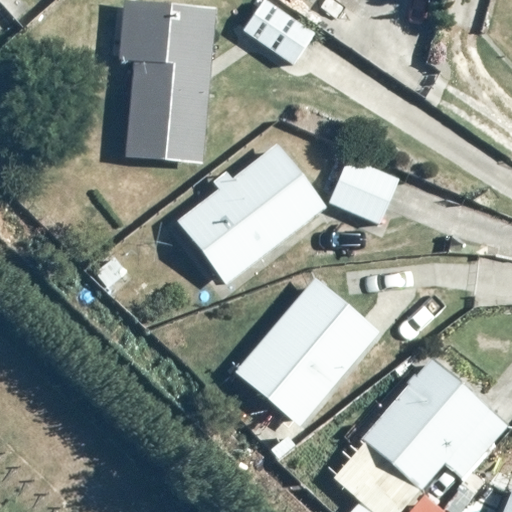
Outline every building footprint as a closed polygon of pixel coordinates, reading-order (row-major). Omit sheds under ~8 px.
[(310,33),(258,0),(257,0),(236,33),(288,67),(310,33)] [(209,9),(118,3),(114,64),(128,65),(122,161),(198,166),(209,9)] [(269,148),(229,179),(224,174),(208,187),(212,192),(169,226),(218,287),(318,210),(269,148)] [(393,180),(341,159),(322,206),(374,226),(393,180)] [(372,335),(308,282),(230,377),(293,429),(372,335)] [(461,511),(483,487),(465,471),(501,429),(423,361),(353,442),(409,490),(390,511),(461,511)] [(511,511),(511,484),(499,511),(511,511)] [(372,511),(358,498),(345,511),(372,511)]
